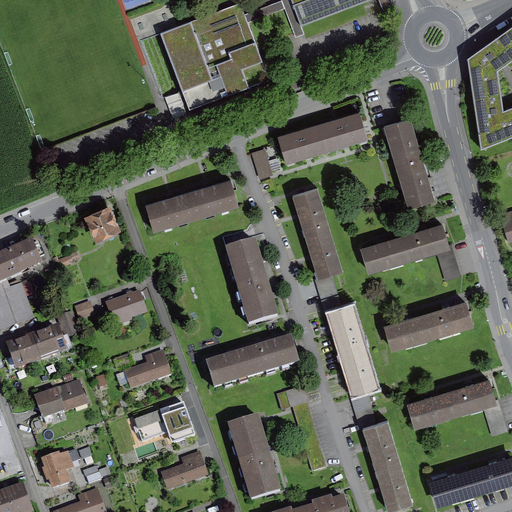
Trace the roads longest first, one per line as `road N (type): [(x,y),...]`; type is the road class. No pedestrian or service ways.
road 1 (residential): [(231,132),(290,279),(365,511)]
road 2 (residential): [(231,132),(0,228)]
road 3 (tertiary): [(446,110),(511,339)]
road 4 (residential): [(415,49),(231,132)]
road 5 (residential): [(0,390),(43,511)]
